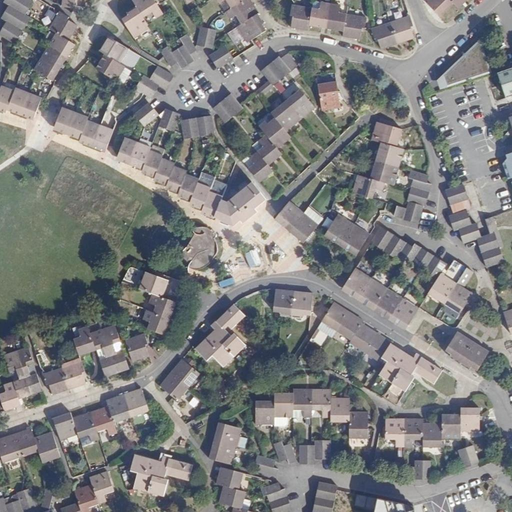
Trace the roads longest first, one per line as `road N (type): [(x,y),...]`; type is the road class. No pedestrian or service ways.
road 1 (residential): [(491,0),(408,70),(289,43),(221,84),(187,87)]
road 2 (residential): [(39,130),(111,0)]
